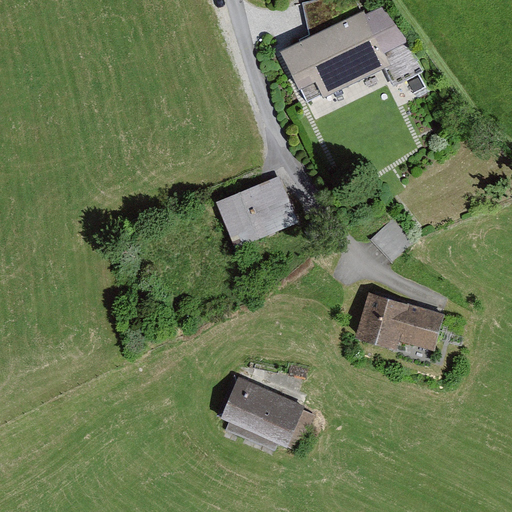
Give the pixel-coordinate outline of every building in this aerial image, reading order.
[(306,0),(303,0),(310,35),(361,11),(356,0),(306,0)] [(310,35),(280,49),(308,102),(322,93),(323,97),(385,67),(395,86),(425,71),(407,41),(385,4),(366,13),(364,10),(361,11),(310,35)] [(299,221),(280,175),(217,201),(236,247),(299,221)] [(416,241),(394,217),(370,239),(392,262),(416,241)] [(400,339),(435,349),(445,312),(369,289),(356,334),(397,346),(400,339)] [(308,370),(291,366),(289,375),(306,379),(308,370)] [(280,443),(301,452),(318,414),(304,408),(305,405),(241,376),(224,414),(232,418),(227,429),(276,450),(280,443)]
